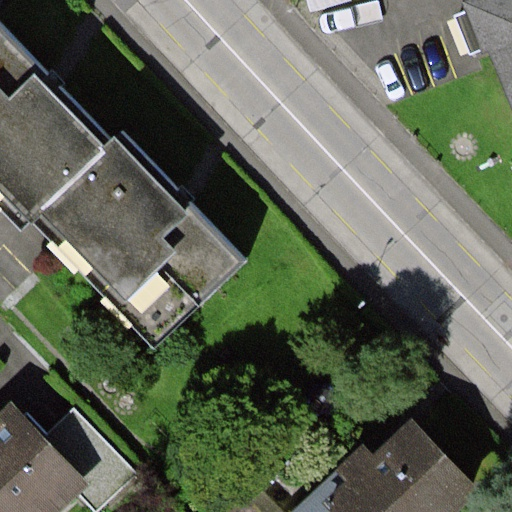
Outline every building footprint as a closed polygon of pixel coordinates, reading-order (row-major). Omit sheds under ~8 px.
[(511,0),(507,0),(470,15),(511,122),(511,0)] [(0,193),(34,229),(114,153),(0,34),(0,193)] [(114,153),(34,229),(150,349),(230,272),(114,153)] [(0,425),(0,511),(56,511),(76,492),(4,422),(0,425)] [(335,511),(454,511),(464,502),(403,443),(335,511)]
